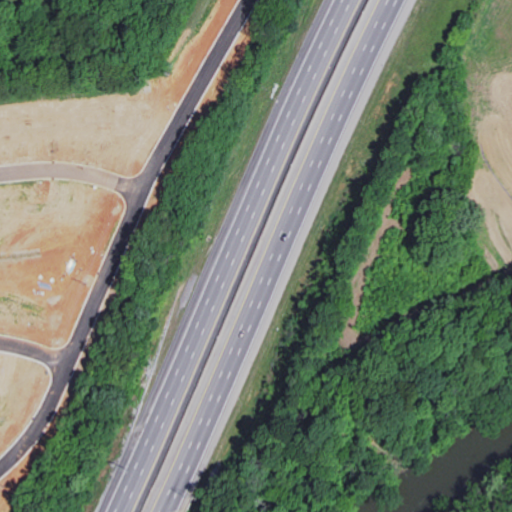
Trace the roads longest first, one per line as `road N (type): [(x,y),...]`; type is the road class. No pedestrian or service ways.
road 1 (motorway): [(157,511),(407,0)]
road 2 (motorway): [(352,0),(116,511)]
road 3 (residential): [(0,466),(48,408),(138,191),(247,0)]
road 4 (residential): [(138,191),(94,176),(0,173)]
